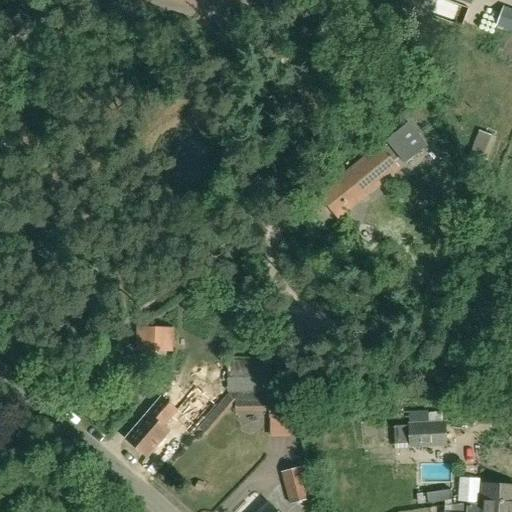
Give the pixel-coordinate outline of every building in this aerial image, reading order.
[(297,0),(295,5),(313,15),(321,0),(297,0)] [(489,23),(497,26),(496,27),(511,33),(511,9),(504,7),(502,11),(472,0),(471,0),(464,22),(486,31),(489,23)] [(356,195),(361,201),(399,169),(394,163),(400,158),(406,164),(427,146),(408,123),(386,141),(389,144),(383,149),(380,146),(321,196),(340,219),(350,211),(345,204),(356,195)] [(175,329),(137,327),(136,351),(174,352),(175,329)] [(272,379),(272,360),(228,360),(228,379),(272,379)] [(192,425),(211,403),(198,391),(179,413),(192,425)] [(269,403),(269,392),(227,393),(199,428),(208,437),(237,403),(269,403)] [(292,417),(291,394),(291,392),(269,392),(269,403),(269,419),(292,419),(292,417)] [(291,394),(292,417),(299,418),(299,394),(291,394)] [(147,458),(169,432),(163,427),(177,411),(162,398),(126,439),(147,458)] [(487,433),(487,422),(466,424),(467,435),(487,433)] [(447,446),(446,423),(426,424),(394,425),(395,444),(410,443),(411,448),(447,446)] [(311,500),(303,467),(281,472),(290,505),(311,500)] [(468,504),(467,511),(511,511),(511,485),(484,484),(483,505),(468,504)] [(457,489),(424,495),(426,506),(459,499),(457,489)]
